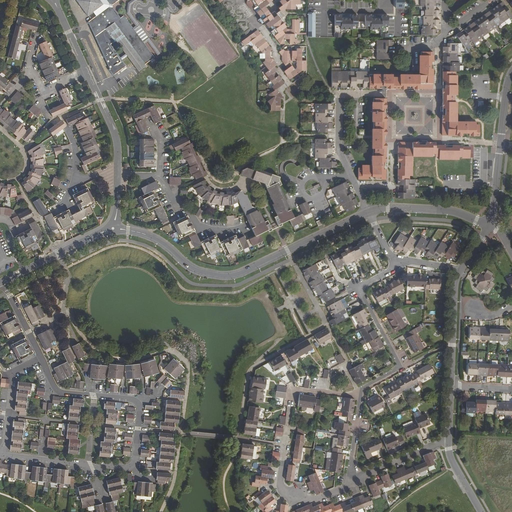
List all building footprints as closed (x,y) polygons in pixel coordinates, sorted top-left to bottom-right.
[(81,0),(82,2),(79,4),(87,16),(93,12),(96,16),(91,20),(96,26),(91,29),(92,30),(110,69),(109,70),(113,76),(127,66),(122,59),(120,57),(111,45),(116,41),(125,54),(127,56),(138,71),(145,67),(144,65),(154,58),(144,44),(138,47),(137,45),(139,43),(132,33),(129,34),(128,32),(133,29),(123,16),(120,18),(112,7),(110,7),(110,4),(113,5),(119,0),(125,0),(81,0)] [(137,0),(132,0),(128,3),(126,12),(136,26),(139,25),(129,11),(130,5),(137,0)] [(247,0),(248,1),(249,0),(250,0),(255,7),(254,8),(256,12),(259,16),(261,18),(264,22),(268,28),(272,25),(275,29),(271,32),(280,44),(285,44),(285,39),(289,39),(290,44),(297,44),(297,39),(295,39),(295,34),(299,34),(299,20),(292,19),(291,29),(287,29),(286,28),(277,16),(285,10),(295,10),(295,5),(300,5),(299,0),(280,0),(280,1),(282,5),(270,14),(267,10),(265,6),(272,1),(271,0),(247,0)] [(404,0),(396,0),(396,8),(405,8),(404,0)] [(421,0),(421,6),(426,6),(426,9),(425,9),(425,15),(423,15),(423,25),(422,25),(422,29),(421,29),(421,34),(436,34),(436,29),(432,29),(432,25),(437,25),(440,25),(440,19),(434,19),(434,15),(440,15),(440,9),(435,9),(435,2),(440,2),(439,0),(421,0)] [(502,9),(499,5),(495,8),(504,22),(508,19),(511,16),(505,7),(502,9)] [(504,22),(495,8),(490,11),(493,16),(490,18),(496,27),(504,22)] [(490,11),(483,16),(487,20),(490,18),(493,16),(490,11)] [(342,16),(335,16),(335,38),(342,38),(342,30),(353,30),(353,26),(358,26),(358,29),(362,29),(362,22),(358,22),(358,16),(351,16),(351,19),(342,19),(342,16)] [(373,16),(365,16),(365,26),(371,26),(371,30),(382,30),(382,38),(389,38),(389,16),(382,16),(382,19),(373,19),(373,16)] [(487,20),(483,16),(479,19),(488,32),(496,27),(490,18),(487,20)] [(479,19),(474,22),(477,27),(474,29),(480,38),(488,32),(479,19)] [(22,20),(20,27),(23,27),(33,30),(37,31),(39,24),(22,20)] [(474,22),(468,27),(471,31),(474,29),(477,27),(474,22)] [(20,27),(16,25),(13,37),(11,42),(19,43),(23,27),(20,27)] [(136,26),(133,29),(144,44),(147,41),(149,40),(139,25),(136,26)] [(468,27),(463,30),(466,34),(471,41),(475,47),(480,43),(477,40),(480,38),(474,29),(471,31),(468,27)] [(133,29),(128,32),(129,34),(132,33),(139,43),(137,45),(138,47),(144,44),(133,29)] [(258,30),(242,42),(245,46),(251,42),(253,45),(256,44),(263,54),(265,54),(265,59),(265,61),(263,62),(266,67),(262,69),(264,71),(271,81),(273,85),(272,86),(274,90),(269,95),(271,99),(267,101),(270,106),(270,111),(280,111),(280,99),(283,97),(277,89),(284,84),(279,76),(273,68),(277,65),(272,59),(270,58),(270,51),(272,50),(264,38),(258,30)] [(460,32),(455,35),(461,44),(464,48),(469,45),(468,44),(471,41),(466,34),(463,36),(460,32)] [(149,40),(147,41),(157,55),(160,54),(149,40)] [(394,40),(377,40),(377,59),(393,59),(393,54),(388,53),(388,46),(393,46),(394,40)] [(19,43),(11,42),(8,54),(7,57),(15,59),(19,43)] [(46,42),(40,45),(46,60),(51,58),(53,57),(46,42)] [(456,44),(447,44),(446,48),(442,48),(442,53),(446,53),(456,54),(457,53),(457,48),(456,47),(456,44)] [(283,49),(279,52),(282,56),(282,61),(288,69),(284,72),(290,79),(302,71),(306,71),(306,61),(302,61),(302,49),(295,49),(295,51),(285,51),(283,49)] [(405,75),(398,75),(399,78),(398,89),(405,89),(405,86),(412,87),(412,89),(414,89),(432,89),(432,69),(430,69),(430,62),(433,62),(433,52),(422,52),(422,56),(418,56),(418,75),(405,75)] [(456,54),(446,53),(446,57),(442,57),(442,63),(446,63),(457,63),(457,57),(456,57),(456,54)] [(46,60),(39,63),(42,69),(54,64),(51,58),(46,60)] [(367,59),(361,61),(363,68),(369,66),(367,59)] [(457,63),(446,63),(446,66),(442,67),(442,72),(455,72),(458,72),(458,63),(457,63)] [(57,70),(54,64),(42,69),(44,75),(57,70)] [(60,76),(57,70),(44,75),(47,82),(60,76)] [(368,72),(331,71),(331,88),(336,88),(336,83),(340,84),(340,88),(345,88),(346,84),(350,84),(350,88),(355,88),(355,84),(363,84),(363,88),(368,88),(368,72)] [(378,72),(368,72),(368,88),(372,88),(378,88),(379,86),(385,86),(385,88),(395,88),(395,78),(392,77),(392,75),(378,75),(378,72)] [(455,72),(442,72),(442,82),(445,82),(445,89),(442,89),(442,98),(455,99),(455,95),(456,95),(456,75),(455,75),(455,72)] [(0,75),(0,85),(6,91),(11,86),(8,83),(0,75)] [(65,88),(59,91),(60,95),(64,104),(66,107),(72,104),(65,88)] [(386,99),(373,99),(373,102),(372,102),(372,122),(373,122),(373,128),(372,128),(372,135),(383,136),(386,136),(386,116),(383,116),(383,109),(386,109),(386,107),(386,99)] [(455,102),(442,102),(442,107),(442,109),(444,109),(444,116),(442,116),(442,136),(462,136),(462,133),(469,134),(469,136),(479,136),(479,125),(475,125),(475,122),(456,122),(456,102),(455,102)] [(64,104),(50,111),(52,117),(67,110),(66,107),(64,104)] [(329,104),(315,104),(315,123),(317,123),(317,129),(318,129),(317,132),(327,132),(327,129),(332,129),(332,123),(332,117),(326,117),(327,110),(332,110),(332,104),(329,104)] [(153,107),(147,110),(150,116),(154,124),(155,124),(160,121),(153,107)] [(42,113),(38,110),(33,116),(37,118),(42,113)] [(132,117),(135,123),(142,120),(150,116),(147,110),(132,117)] [(11,117),(7,113),(0,121),(0,122),(2,125),(1,126),(5,129),(13,120),(11,118),(11,117)] [(69,119),(66,120),(69,127),(74,124),(84,120),(81,113),(69,119)] [(84,120),(74,124),(77,130),(90,124),(87,118),(84,120)] [(16,123),(13,120),(5,129),(8,132),(10,131),(12,134),(20,125),(17,122),(16,123)] [(142,120),(135,123),(143,139),(152,140),(142,120)] [(61,121),(48,130),(49,132),(50,133),(52,136),(63,129),(66,127),(61,121)] [(90,124),(77,130),(80,136),(93,131),(90,124)] [(25,129),(20,125),(12,134),(16,137),(15,138),(18,141),(20,138),(26,131),(24,130),(25,129)] [(34,133),(29,128),(26,131),(20,138),(25,142),(34,133)] [(93,131),(80,136),(83,142),(93,138),(95,137),(93,131)] [(83,142),(80,144),(83,150),(96,144),(93,138),(83,142)] [(176,144),(173,145),(176,152),(180,150),(191,144),(187,138),(176,144)] [(326,139),(315,139),(315,149),(314,158),(319,158),(319,168),(335,168),(335,162),(330,162),(330,158),(326,158),(326,155),(331,155),(332,149),(332,143),(326,143),(326,139)] [(383,139),(372,139),(372,148),(373,149),(373,156),(372,156),(372,166),(362,166),(362,169),(358,169),(359,179),(368,180),(368,177),(375,177),(375,180),(385,180),(385,169),(383,169),(383,163),(385,163),(386,142),(383,142),(383,139)] [(194,147),(192,143),(191,144),(180,150),(182,154),(184,154),(185,157),(194,152),(192,148),(194,147)] [(418,143),(398,143),(398,162),(400,162),(400,169),(398,169),(398,180),(409,180),(409,176),(412,176),(412,157),(432,157),(431,155),(435,155),(435,146),(435,143),(427,143),(425,143),(425,145),(418,145),(418,143)] [(96,144),(83,150),(86,156),(95,152),(99,150),(96,144)] [(37,145),(28,151),(29,154),(31,154),(32,157),(41,155),(39,149),(37,145)] [(445,146),(438,146),(438,156),(439,159),(457,159),(457,157),(462,157),(462,158),(467,158),(470,158),(470,149),(464,149),(464,147),(462,147),(462,146),(452,146),(452,148),(445,148),(445,146)] [(86,156),(80,159),(81,161),(83,165),(98,158),(95,152),(86,156)] [(196,156),(194,152),(185,157),(184,157),(186,162),(187,161),(189,164),(200,159),(198,156),(196,156)] [(32,157),(30,158),(31,162),(33,161),(33,165),(42,166),(42,159),(41,155),(32,157)] [(202,163),(200,159),(189,164),(187,165),(190,170),(191,169),(192,172),(201,168),(200,164),(202,163)] [(33,165),(31,165),(30,169),(32,169),(31,173),(40,176),(42,169),(42,166),(33,165)] [(203,171),(201,168),(192,172),(191,173),(193,178),(195,177),(196,180),(207,175),(205,171),(203,171)] [(259,170),(258,172),(247,168),(242,170),(240,175),(252,179),(253,178),(256,179),(256,180),(264,183),(274,204),(275,207),(273,208),(275,212),(287,206),(283,198),(285,197),(284,196),(279,186),(278,183),(280,182),(279,180),(280,177),(259,170)] [(29,176),(27,178),(34,185),(39,180),(40,176),(31,173),(29,172),(28,175),(29,176)] [(24,182),(21,183),(26,192),(33,189),(35,186),(34,185),(27,178),(25,177),(23,180),(24,182)] [(409,180),(398,180),(398,185),(403,185),(403,193),(398,193),(398,198),(415,198),(415,180),(409,180)] [(152,183),(141,189),(144,195),(153,191),(159,188),(156,181),(152,183)] [(206,185),(204,181),(192,187),(194,191),(199,196),(206,189),(204,186),(206,185)] [(347,182),(332,188),(340,205),(341,205),(344,210),(345,210),(346,213),(355,209),(353,205),(357,203),(355,198),(352,193),(348,195),(345,188),(349,187),(347,182)] [(7,185),(7,187),(5,198),(10,198),(16,197),(14,186),(10,187),(10,185),(7,185)] [(211,190),(208,187),(206,189),(199,196),(201,199),(207,202),(213,193),(210,191),(211,190)] [(82,190),(72,195),(75,202),(80,200),(81,201),(91,196),(88,191),(87,192),(85,189),(82,190)] [(144,195),(140,197),(141,200),(140,201),(142,206),(152,201),(151,200),(156,197),(153,191),(144,195)] [(242,191),(236,194),(240,203),(245,215),(245,216),(247,215),(250,222),(251,224),(262,218),(260,214),(259,215),(257,211),(255,207),(252,207),(247,196),(244,195),(242,191)] [(217,193),(213,192),(213,193),(207,202),(211,205),(218,206),(220,196),(216,195),(217,193)] [(231,193),(227,194),(227,196),(229,206),(233,206),(235,205),(240,203),(236,194),(235,194),(231,195),(231,193)] [(224,194),(220,194),(220,196),(218,206),(222,207),(224,207),(229,206),(227,196),(224,196),(224,194)] [(91,196),(81,201),(81,202),(76,204),(79,211),(85,208),(89,206),(93,204),(92,202),(93,201),(91,196)] [(38,199),(32,202),(41,216),(47,213),(45,209),(38,199)] [(288,209),(276,215),(277,216),(278,219),(276,220),(278,225),(282,224),(290,220),(293,226),(306,220),(304,216),(311,212),(304,199),(298,202),(303,213),(294,218),(291,211),(290,211),(288,209)] [(152,201),(142,206),(144,210),(146,210),(147,213),(154,210),(161,207),(158,200),(153,203),(152,201)] [(287,206),(275,212),(276,215),(288,209),(287,206)] [(161,207),(154,210),(161,224),(168,221),(161,207)] [(79,211),(71,215),(74,222),(88,215),(85,208),(79,211)] [(29,209),(15,217),(18,223),(32,216),(29,209)] [(68,210),(61,213),(64,218),(62,219),(67,229),(72,226),(72,225),(74,223),(74,222),(71,215),(68,210)] [(50,214),(44,217),(45,219),(51,231),(57,228),(52,218),(50,214)] [(59,215),(52,218),(57,228),(59,231),(61,230),(62,231),(67,229),(62,219),(61,219),(59,215)] [(178,220),(174,221),(175,225),(174,225),(179,235),(180,234),(181,237),(189,234),(195,246),(202,244),(207,255),(210,253),(211,255),(220,250),(220,249),(222,248),(223,249),(226,256),(229,254),(230,256),(239,251),(239,249),(242,248),(242,250),(249,246),(249,247),(263,241),(260,234),(268,230),(271,229),(269,223),(266,225),(264,222),(264,220),(252,226),(253,229),(252,229),(255,236),(245,241),(242,233),(236,236),(235,235),(229,238),(231,243),(228,245),(226,239),(219,242),(215,235),(209,238),(212,243),(209,244),(206,239),(200,242),(192,225),(186,227),(185,224),(190,222),(187,215),(178,220)] [(262,218),(251,224),(252,226),(264,220),(262,218)] [(35,221),(28,224),(30,229),(35,239),(42,236),(36,224),(35,221)] [(30,229),(24,232),(26,236),(25,237),(29,247),(35,245),(34,243),(37,241),(35,239),(30,229)] [(21,233),(15,236),(21,249),(24,248),(25,249),(29,247),(25,237),(23,238),(21,233)] [(409,239),(401,233),(395,243),(398,245),(395,250),(400,253),(401,251),(406,254),(409,249),(412,251),(417,254),(420,250),(423,252),(425,249),(428,251),(426,254),(425,255),(430,259),(432,255),(437,259),(440,254),(444,256),(448,259),(451,254),(454,256),(460,247),(453,242),(449,247),(442,242),(439,245),(431,240),(429,243),(421,237),(418,242),(410,237),(409,239)] [(331,256),(338,269),(343,267),(342,266),(345,264),(346,265),(351,263),(351,262),(358,259),(358,260),(363,257),(362,256),(368,253),(367,252),(374,249),(374,250),(380,247),(374,236),(369,239),(368,236),(364,238),(361,240),(362,243),(357,245),(358,246),(353,248),(352,246),(348,248),(344,249),(345,252),(340,254),(341,256),(338,257),(336,253),(331,256)] [(316,264),(302,271),(305,276),(310,274),(313,280),(309,283),(311,288),(313,291),(316,290),(318,295),(320,298),(323,297),(325,302),(335,296),(333,292),(331,288),(329,289),(326,284),(324,281),(325,280),(322,276),(322,275),(321,276),(317,269),(318,269),(316,264)] [(478,271),(474,277),(476,279),(474,282),(477,283),(475,286),(482,290),(483,288),(487,290),(489,286),(487,285),(491,280),(492,281),(495,277),(492,275),(494,272),(487,268),(485,271),(482,269),(480,272),(478,271)] [(426,278),(406,277),(406,287),(425,287),(425,282),(426,278)] [(389,286),(385,287),(386,289),(389,296),(403,289),(398,280),(388,285),(389,286)] [(429,282),(425,282),(425,287),(425,290),(439,290),(440,281),(429,280),(429,282)] [(381,289),(373,294),(378,303),(386,299),(390,297),(389,296),(386,289),(382,291),(381,289)] [(340,300),(330,306),(333,311),(330,312),(332,316),(334,319),(329,321),(332,327),(346,319),(343,314),(342,314),(341,311),(344,309),(342,305),(343,305),(340,300)] [(30,305),(23,308),(29,319),(31,322),(37,319),(32,308),(30,305)] [(38,305),(32,308),(37,319),(43,316),(38,305)] [(367,317),(363,310),(353,315),(360,329),(368,325),(365,319),(367,317)] [(396,310),(387,315),(396,332),(405,326),(396,310)] [(4,312),(0,313),(0,322),(14,315),(12,312),(6,315),(4,312)] [(14,315),(0,322),(2,325),(0,325),(3,330),(13,325),(12,324),(17,321),(14,315)] [(13,325),(3,330),(5,335),(6,334),(8,337),(21,331),(18,324),(13,327),(13,325)] [(372,332),(368,325),(360,329),(359,330),(364,341),(360,343),(362,347),(366,344),(369,343),(378,338),(374,330),(372,332)] [(474,329),(469,328),(468,339),(479,339),(479,328),(474,327),(474,329)] [(49,328),(43,331),(49,343),(55,340),(49,328)] [(416,328),(406,334),(409,338),(407,339),(415,354),(424,349),(416,334),(418,333),(416,328)] [(484,328),(479,328),(479,339),(488,340),(489,329),(484,329),(484,328)] [(494,329),(489,329),(488,340),(498,340),(499,328),(494,328),(494,329)] [(504,329),(499,328),(498,340),(508,341),(509,330),(504,330),(504,329)] [(327,330),(315,336),(319,345),(331,338),(327,330)] [(43,331),(37,335),(39,339),(44,349),(50,346),(49,343),(43,331)] [(24,337),(11,344),(13,347),(12,348),(14,353),(24,348),(23,346),(28,344),(24,337)] [(383,347),(378,338),(369,343),(374,352),(383,347)] [(307,341),(294,348),(294,349),(299,357),(312,350),(307,341)] [(77,343),(70,346),(77,359),(83,356),(77,343)] [(24,348),(14,353),(16,357),(18,357),(19,360),(32,353),(29,347),(24,349),(24,348)] [(67,348),(61,351),(63,356),(66,362),(67,364),(74,361),(67,348)] [(289,351),(284,353),(290,363),(294,360),(295,361),(300,358),(299,357),(294,349),(290,352),(289,351)] [(340,354),(335,357),(340,364),(344,362),(340,354)] [(281,357),(269,363),(274,372),(286,365),(281,357)] [(178,363),(172,359),(163,370),(168,374),(178,363)] [(154,360),(147,362),(151,375),(157,373),(154,360)] [(66,362),(59,365),(66,377),(72,374),(67,364),(66,362)] [(147,362),(140,364),(144,377),(151,375),(147,362)] [(183,368),(178,363),(168,374),(173,379),(183,368)] [(478,364),(467,363),(467,375),(472,376),(472,374),(477,375),(478,364)] [(88,364),(87,364),(86,371),(89,371),(89,378),(93,379),(96,379),(97,365),(88,364)] [(115,365),(108,364),(108,366),(107,373),(107,378),(114,379),(115,365)] [(138,364),(131,365),(132,379),(140,378),(138,364)] [(487,364),(478,364),(477,375),(482,375),(482,376),(487,376),(487,364)] [(497,365),(487,364),(487,376),(492,377),(492,375),(497,376),(497,365)] [(59,365),(53,368),(55,374),(52,375),(55,382),(59,380),(59,381),(66,377),(59,365)] [(108,366),(97,365),(96,379),(99,379),(103,380),(104,373),(107,373),(108,366)] [(123,366),(115,365),(114,379),(121,380),(123,366)] [(417,374),(414,375),(417,382),(434,373),(429,365),(416,372),(417,374)] [(507,365),(497,365),(497,376),(502,376),(502,377),(507,377),(507,365)] [(354,368),(349,371),(357,386),(365,381),(358,367),(354,368)] [(291,374),(287,376),(291,384),(295,381),(291,374)] [(408,376),(396,382),(397,384),(401,392),(418,383),(417,382),(414,375),(409,377),(408,376)] [(261,380),(253,379),(253,384),(251,384),(250,389),(263,391),(264,391),(265,383),(260,382),(261,380)] [(31,383),(17,382),(16,389),(28,391),(29,391),(30,387),(31,383)] [(390,400),(402,393),(401,392),(397,384),(385,390),(387,395),(388,397),(384,399),(386,404),(391,401),(390,400)] [(28,391),(16,389),(15,396),(14,404),(14,411),(19,411),(19,415),(26,416),(26,412),(24,412),(25,409),(26,409),(27,402),(26,401),(27,395),(28,395),(28,391)] [(250,389),(248,402),(261,404),(262,395),(263,391),(250,389)] [(169,391),(169,397),(182,399),(183,392),(169,391)] [(316,398),(299,396),(297,407),(314,409),(314,412),(319,412),(320,401),(316,401),(316,398)] [(379,397),(368,404),(373,413),(385,407),(379,397)] [(83,400),(70,399),(70,402),(72,403),(71,406),(79,407),(83,407),(83,400)] [(354,400),(344,399),(342,415),(342,417),(349,418),(351,418),(354,400)] [(480,400),(476,400),(476,402),(475,410),(485,411),(486,399),(481,399),(480,400)] [(491,400),(486,399),(485,411),(495,412),(496,403),(496,401),(491,401),(491,400)] [(179,402),(165,400),(165,407),(179,409),(179,402)] [(471,401),(466,401),(465,412),(466,412),(475,413),(475,410),(476,402),(471,402),(471,401)] [(120,403),(104,402),(103,409),(106,410),(114,410),(117,411),(119,411),(120,403)] [(500,404),(496,403),(495,412),(495,414),(505,415),(505,403),(500,402),(500,404)] [(67,409),(67,413),(79,414),(79,407),(71,406),(68,406),(68,410),(67,409)] [(179,409),(165,407),(164,415),(178,416),(179,409)] [(250,407),(247,420),(258,422),(259,409),(250,407)] [(114,410),(106,410),(105,417),(117,418),(118,414),(117,414),(117,411),(114,410)] [(67,417),(67,420),(78,422),(79,414),(67,413),(66,417),(67,417)] [(424,415),(414,419),(416,423),(419,429),(423,427),(422,426),(433,421),(429,413),(424,415)] [(178,416),(164,415),(163,422),(173,423),(176,423),(177,423),(178,416)] [(117,418),(105,417),(105,424),(115,425),(116,422),(117,422),(117,418)] [(26,420),(18,419),(17,422),(12,421),(11,429),(11,436),(10,443),(9,450),(20,452),(20,448),(21,448),(22,441),(21,441),(22,434),(23,434),(24,427),(23,426),(23,423),(25,423),(26,420)] [(257,423),(246,421),(245,426),(246,426),(246,428),(256,429),(257,423)] [(163,422),(159,422),(158,429),(172,431),(172,429),(173,423),(163,422)] [(348,425),(336,423),(334,430),(339,431),(339,436),(349,437),(349,432),(347,432),(348,425)] [(416,423),(402,429),(406,438),(420,432),(419,429),(416,423)] [(78,426),(62,424),(62,431),(65,431),(77,432),(78,426)] [(115,429),(104,428),(104,435),(103,442),(100,442),(99,449),(98,456),(109,457),(109,454),(111,454),(112,447),(110,446),(111,443),(114,443),(114,440),(115,440),(116,433),(115,433),(115,429)] [(256,429),(246,428),(245,430),(244,430),(244,435),(258,437),(259,430),(256,429)] [(77,432),(65,431),(64,435),(66,435),(65,438),(76,439),(77,432)] [(304,433),(297,432),(296,440),(295,442),(295,447),(302,448),(304,433)] [(172,435),(158,433),(157,440),(160,440),(171,442),(172,436),(172,435)] [(339,436),(338,436),(338,439),(334,439),(332,449),(333,449),(339,450),(339,447),(347,448),(349,437),(339,436)] [(394,436),(383,440),(387,450),(398,446),(394,436)] [(76,439),(68,439),(68,442),(66,442),(66,446),(78,447),(79,440),(76,439)] [(171,442),(160,440),(159,448),(173,449),(174,442),(171,442)] [(376,440),(361,446),(367,459),(372,457),(370,453),(380,449),(376,441),(376,440)] [(242,444),(241,449),(243,450),(242,452),(252,453),(253,447),(253,446),(251,446),(242,444)] [(78,447),(66,446),(66,450),(67,450),(67,453),(78,454),(78,447)] [(302,448),(295,447),(294,452),(294,454),(293,457),(292,463),(300,464),(302,448)] [(173,449),(159,448),(156,448),(155,455),(158,455),(172,457),(173,449)] [(252,453),(242,452),(242,454),(241,454),(240,459),(251,460),(252,459),(252,453)] [(433,452),(423,456),(426,462),(428,467),(435,465),(433,460),(436,459),(433,452)] [(332,454),(331,460),(329,472),(336,473),(340,473),(343,455),(341,455),(332,454)] [(172,457),(158,455),(158,462),(169,463),(172,463),(172,457)] [(158,462),(155,462),(154,469),(156,469),(168,470),(169,463),(158,462)] [(419,465),(411,468),(414,475),(428,469),(428,467),(426,462),(421,464),(419,465)] [(17,466),(9,465),(9,470),(6,470),(5,473),(5,477),(15,478),(17,466)] [(292,466),(288,465),(286,481),(293,482),(296,466),(292,466)] [(24,467),(17,466),(15,478),(26,479),(27,472),(23,472),(24,467)] [(267,467),(260,466),(260,470),(261,470),(260,477),(267,478),(273,479),(274,472),(267,471),(267,467)] [(404,467),(401,469),(405,480),(414,476),(414,475),(411,468),(406,470),(404,467)] [(38,468),(30,468),(30,473),(27,472),(26,479),(36,481),(38,468)] [(45,469),(38,468),(36,481),(47,482),(48,475),(45,474),(45,469)] [(398,474),(393,476),(394,480),(395,484),(405,480),(401,469),(396,470),(398,474)] [(59,471),(52,470),(51,475),(48,475),(47,482),(58,483),(59,471)] [(316,473),(320,483),(323,481),(320,474),(323,474),(324,471),(315,470),(316,473)] [(67,472),(59,471),(58,483),(69,484),(70,477),(67,476),(67,472)] [(169,474),(157,473),(156,480),(156,483),(163,484),(163,480),(169,481),(169,474)] [(316,473),(308,476),(311,482),(307,483),(309,487),(320,483),(316,473)] [(388,474),(381,477),(382,480),(379,482),(382,489),(385,487),(385,488),(392,485),(391,481),(388,474)] [(260,477),(255,476),(254,483),(252,483),(251,487),(258,488),(259,484),(266,485),(267,482),(268,482),(269,480),(267,479),(267,478),(260,477)] [(118,478),(107,480),(108,488),(120,485),(118,478)] [(136,483),(133,482),(133,483),(132,490),(135,490),(135,496),(142,496),(144,483),(136,483)] [(379,482),(369,486),(373,495),(373,497),(380,494),(379,490),(382,489),(379,482)] [(151,484),(144,483),(142,496),(149,497),(150,492),(153,492),(154,484),(151,484)] [(320,483),(309,487),(310,491),(314,490),(316,496),(324,492),(320,483)] [(89,485),(77,488),(78,495),(91,492),(89,485)] [(120,485),(108,488),(110,495),(111,498),(118,496),(117,493),(122,492),(120,485)] [(261,495),(259,492),(253,496),(255,499),(257,498),(262,504),(271,497),(271,495),(272,495),(270,493),(269,494),(267,491),(261,495)] [(91,492),(78,495),(80,502),(84,501),(85,504),(93,502),(92,499),(91,492)] [(363,496),(359,497),(363,508),(373,504),(370,496),(364,499),(363,496)] [(272,497),(271,497),(262,504),(266,510),(264,511),(269,511),(272,510),(270,507),(276,503),(274,499),(275,499),(273,497),(272,497)] [(356,502),(351,504),(353,511),(363,508),(359,497),(355,499),(356,502)] [(114,511),(112,501),(105,503),(106,511),(114,511)] [(344,503),(340,505),(342,511),(353,511),(351,504),(345,506),(344,503)]
